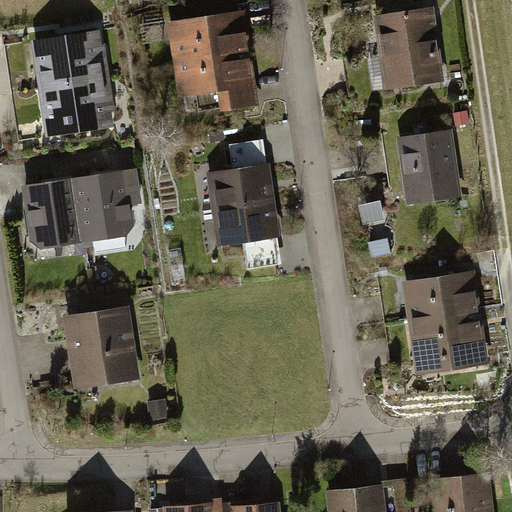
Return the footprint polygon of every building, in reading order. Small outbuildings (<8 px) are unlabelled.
[(438,14),(376,23),(387,96),(448,87),(438,14)] [(249,16),(173,25),(182,97),(204,95),(207,118),(261,111),(249,16)] [(8,51),(15,99),(113,84),(105,36),(8,51)] [(119,128),(113,84),(15,99),(22,143),(119,128)] [(455,136),(400,144),(410,208),(465,200),(455,136)] [(271,167),(210,175),(220,251),(281,243),(271,167)] [(138,174),(76,183),(85,247),(128,241),(137,230),(134,211),(144,209),(138,174)] [(44,253),(85,247),(76,183),(21,191),(28,240),(44,253)] [(390,243),(372,246),(374,260),(392,256),(390,243)] [(476,272),(403,283),(418,378),(491,367),(476,272)] [(134,312),(67,321),(76,393),(143,384),(134,312)] [(166,402),(151,404),(153,424),(169,423),(166,402)] [(438,511),(496,511),(493,477),(436,482),(438,511)] [(330,494),(331,511),(388,511),(386,489),(330,494)] [(411,511),(409,491),(396,493),(398,511),(411,511)] [(282,511),(282,507),(235,510),(235,506),(226,507),(225,503),(200,505),(200,509),(168,510),(167,511),(282,511)]
